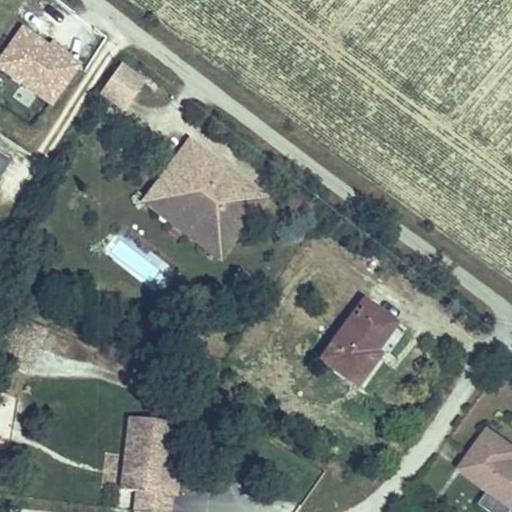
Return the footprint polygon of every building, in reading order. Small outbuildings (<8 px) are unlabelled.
[(22,23),(0,55),(0,73),(52,107),(82,62),(22,23)] [(117,61),(97,96),(125,112),(145,77),(117,61)] [(185,131),(127,205),(220,276),(277,202),(185,131)] [(0,150),(0,177),(12,157),(0,150)] [(361,310),(318,372),(353,397),(374,367),(370,364),(392,332),(361,310)] [(176,426),(132,420),(123,493),(138,495),(136,511),(168,511),(170,498),(166,497),(176,426)] [(467,478),(462,487),(499,511),(511,511),(511,476),(511,473),(511,460),(489,446),(467,478)] [(188,491),(186,511),(291,511),(293,498),(188,491)]
